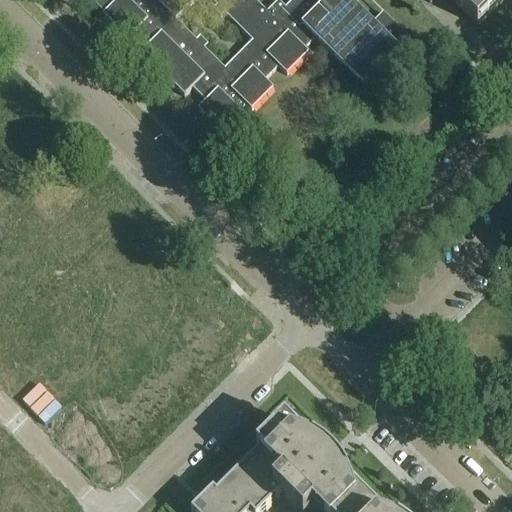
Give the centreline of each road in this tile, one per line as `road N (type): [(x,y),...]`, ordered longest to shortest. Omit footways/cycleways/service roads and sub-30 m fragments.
road 1 (unclassified): [(0,11),(310,320)]
road 2 (residential): [(511,125),(356,281),(401,330)]
road 3 (residential): [(310,320),(120,511)]
road 4 (unclassified): [(360,371),(500,511)]
road 5 (residential): [(401,330),(511,220)]
road 6 (residential): [(0,406),(105,511)]
